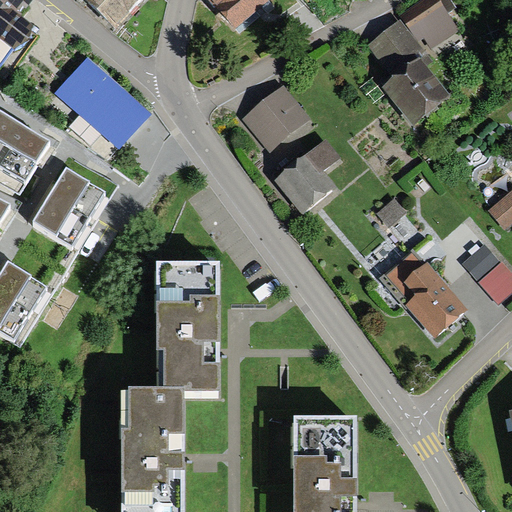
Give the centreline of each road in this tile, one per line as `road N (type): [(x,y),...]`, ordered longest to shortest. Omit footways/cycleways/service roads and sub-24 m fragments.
road 1 (residential): [(414,431),(186,116),(168,81),(181,0)]
road 2 (residential): [(511,334),(414,431)]
